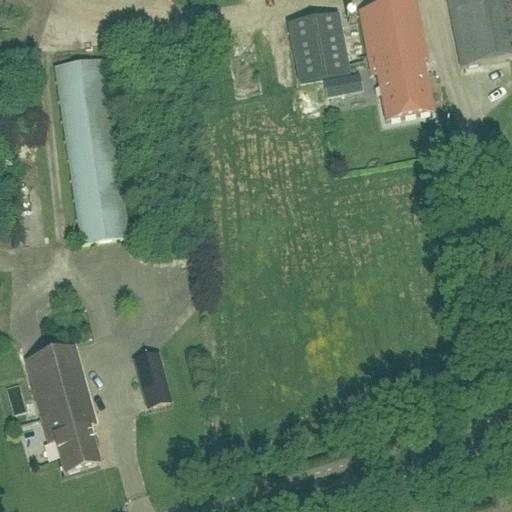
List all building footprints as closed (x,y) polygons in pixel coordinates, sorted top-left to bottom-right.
[(511,0),(445,0),(459,73),(511,63),(511,0)] [(385,127),(432,118),(425,80),(423,66),(427,65),(416,4),(358,16),(370,81),(376,80),(385,127)] [(297,89),(348,79),(337,20),(286,30),(297,89)] [(80,250),(128,244),(102,66),(54,73),(80,250)] [(324,105),(342,101),(339,86),(321,89),(324,105)] [(100,469),(89,432),(96,430),(74,351),(25,365),(48,449),(55,447),(64,480),(100,469)] [(147,414),(171,408),(158,359),(134,366),(147,414)]
